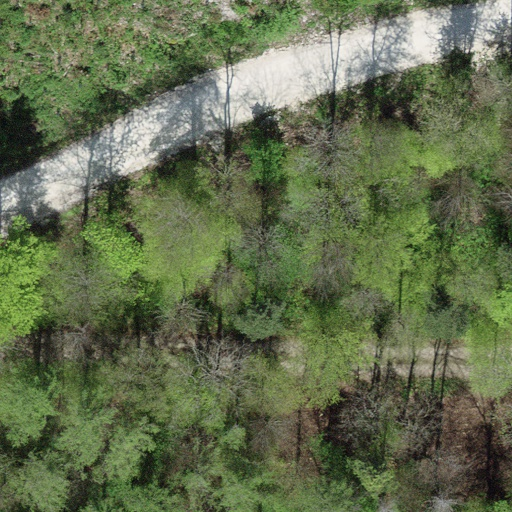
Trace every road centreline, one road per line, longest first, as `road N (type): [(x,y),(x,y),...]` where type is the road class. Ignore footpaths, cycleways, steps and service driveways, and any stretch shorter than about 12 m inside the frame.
road 1 (unclassified): [(0,200),(344,59),(511,22)]
road 2 (track): [(511,359),(435,364),(222,348),(0,347)]
